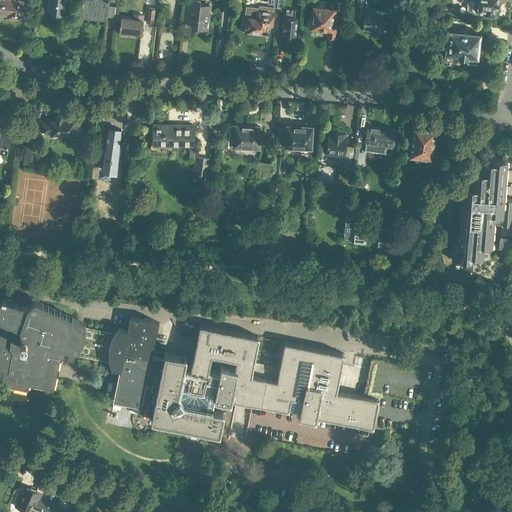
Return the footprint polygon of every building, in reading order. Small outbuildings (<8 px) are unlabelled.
[(8,16),(11,16),(12,18),(17,18),(18,17),(21,17),(23,0),(0,0),(0,13),(9,14),(8,16)] [(49,0),(49,12),(64,14),(65,0),(49,0)] [(91,16),(97,17),(98,15),(107,16),(106,19),(107,19),(109,0),(115,1),(115,2),(115,0),(82,0),(83,0),(82,0),(82,3),(83,3),(81,16),(82,16),(82,13),(91,14),(91,16)] [(194,15),(194,16),(192,27),(208,29),(210,5),(200,4),(201,0),(199,0),(186,0),(185,14),(194,15)] [(369,0),(358,0),(357,18),(364,19),(363,29),(386,31),(387,16),(394,17),(395,0),(382,0),(382,11),(368,9),(369,0)] [(471,0),(472,1),(470,0),(469,12),(487,14),(488,16),(492,16),(493,15),(495,15),(495,10),(498,10),(498,0),(471,0)] [(331,9),(313,7),(311,21),(310,21),(309,22),(308,23),(308,24),(308,25),(308,26),(309,27),(311,27),(320,29),(321,30),(329,31),(329,36),(335,37),(338,10),(336,10),(337,3),(332,3),(331,9)] [(275,8),(260,6),(260,8),(247,7),(246,17),(243,17),(242,28),(244,28),(244,31),(249,31),(250,33),(253,34),(254,32),(258,32),(259,34),(262,35),(264,33),(268,33),(269,22),(273,22),(275,8)] [(284,17),(282,35),(287,36),(288,37),(290,37),(292,36),(295,37),(297,18),(294,18),(295,10),(291,10),(290,13),(286,12),(285,17),(284,17)] [(134,14),(134,19),(122,18),(121,24),(120,23),(120,26),(121,26),(120,31),(127,32),(127,31),(141,33),(143,20),(142,20),(143,15),(134,14)] [(451,28),(452,21),(430,18),(429,26),(451,28)] [(449,31),(445,30),(444,36),(448,36),(446,53),(459,55),(459,56),(468,57),(467,62),(477,63),(478,56),(480,54),(480,49),(479,48),(479,44),(481,43),(482,37),(480,35),(480,34),(467,32),(467,31),(459,30),(459,32),(449,30),(449,31)] [(56,119),(39,119),(40,130),(51,130),(51,134),(68,133),(68,135),(69,137),(71,138),(73,138),(75,137),(75,135),(75,128),(76,126),(80,126),(80,119),(62,120),(62,116),(61,115),(58,115),(56,116),(56,119)] [(256,147),(259,147),(260,126),(230,124),(229,137),(225,136),(224,145),(250,146),(250,148),(256,149),(256,147)] [(154,125),(154,144),(158,144),(160,144),(189,145),(194,145),(194,125),(154,125)] [(288,126),(284,125),(283,137),(287,138),(286,146),(297,147),(297,149),(308,150),(308,148),(311,148),(312,127),(288,125),(288,126)] [(121,127),(109,126),(102,167),(118,169),(121,127)] [(369,126),(366,150),(386,153),(386,148),(393,149),(396,130),(369,126)] [(415,160),(425,161),(426,156),(430,157),(433,138),(445,140),(447,132),(415,127),(411,154),(416,155),(415,160)] [(0,150),(6,152),(9,130),(0,128),(0,150)] [(356,147),(346,146),(347,140),(345,140),(345,136),(347,137),(347,134),(330,131),(330,134),(329,134),(326,152),(329,153),(330,154),(333,154),(335,153),(337,154),(337,153),(342,153),(339,186),(340,187),(340,190),(351,192),(356,147)] [(366,152),(356,151),(354,170),(353,170),(352,184),(364,185),(365,177),(363,177),(366,152)] [(277,156),(273,186),(281,187),(284,157),(277,156)] [(196,173),(209,174),(210,158),(197,157),(196,173)] [(511,199),(504,198),(507,159),(491,158),(490,161),(482,161),(482,170),(473,169),(472,187),(464,187),(459,241),(454,240),(452,259),(463,260),(463,258),(474,259),(474,255),(483,255),(484,244),(492,245),(494,221),(502,222),(501,232),(510,233),(510,236),(511,236),(511,199)] [(258,166),(257,180),(268,181),(271,182),(273,163),(258,161),(258,166)] [(347,211),(344,234),(353,235),(354,234),(355,234),(354,241),(365,242),(366,238),(367,238),(367,233),(377,234),(376,237),(379,237),(378,246),(388,247),(389,237),(388,237),(388,236),(387,235),(387,234),(386,234),(386,232),(382,231),(383,223),(382,223),(383,220),(386,220),(391,221),(392,215),(393,215),(393,216),(394,216),(394,215),(381,214),(382,212),(380,212),(380,214),(378,213),(377,222),(356,220),(356,221),(355,220),(356,212),(347,211)] [(0,377),(3,378),(1,388),(27,393),(29,383),(53,388),(60,356),(73,359),(75,354),(79,355),(110,361),(109,357),(109,350),(111,342),(113,336),(116,332),(85,326),(86,324),(84,323),(78,320),(43,303),(42,302),(41,303),(36,300),(35,300),(28,306),(7,300),(7,299),(3,298),(2,299),(0,298),(0,377)] [(109,350),(109,357),(110,361),(112,367),(112,368),(120,369),(117,383),(113,382),(111,390),(115,391),(113,400),(114,400),(113,404),(122,406),(122,402),(132,404),(131,408),(140,409),(141,406),(142,406),(142,403),(153,349),(159,322),(158,322),(151,318),(130,316),(128,326),(128,329),(120,327),(117,331),(116,332),(113,336),(111,342),(109,350)] [(153,349),(142,403),(154,406),(152,414),(151,418),(151,420),(153,421),(157,422),(158,422),(166,424),(167,424),(176,426),(184,427),(185,427),(185,428),(186,428),(204,431),(205,432),(205,431),(208,432),(220,435),(220,434),(220,435),(221,428),(222,428),(223,419),(224,419),(224,418),(225,412),(219,411),(218,411),(213,410),(215,399),(220,400),(221,401),(221,400),(225,401),(225,402),(225,401),(232,403),(232,400),(232,398),(238,399),(252,402),(253,402),(266,405),(280,407),(280,408),(281,408),(289,409),(300,411),(300,413),(299,413),(299,416),(316,420),(317,417),(316,417),(317,415),(322,416),(323,416),(331,418),(331,419),(342,421),(343,420),(350,422),(351,422),(365,425),(376,427),(416,435),(429,370),(371,359),(344,353),(336,352),(336,351),(335,351),(335,352),(322,349),(321,348),(321,349),(308,346),(307,346),(294,343),(293,343),(285,341),(284,342),(260,337),(260,336),(251,334),(237,332),(237,331),(223,329),(223,328),(222,329),(209,326),(208,325),(208,326),(200,324),(199,330),(198,330),(198,331),(199,331),(197,336),(193,356),(193,357),(191,370),(185,369),(186,362),(186,363),(186,362),(187,356),(172,353),(172,352),(171,352),(165,351),(153,349)] [(463,467),(456,466),(455,476),(462,477),(463,467)] [(42,511),(46,503),(37,500),(40,493),(35,491),(35,489),(31,487),(29,488),(26,487),(18,507),(21,508),(21,510),(26,511),(28,510),(31,511),(42,511)] [(46,503),(42,511),(65,511),(69,505),(67,504),(66,501),(62,500),(60,501),(55,499),(52,506),(46,503)]
